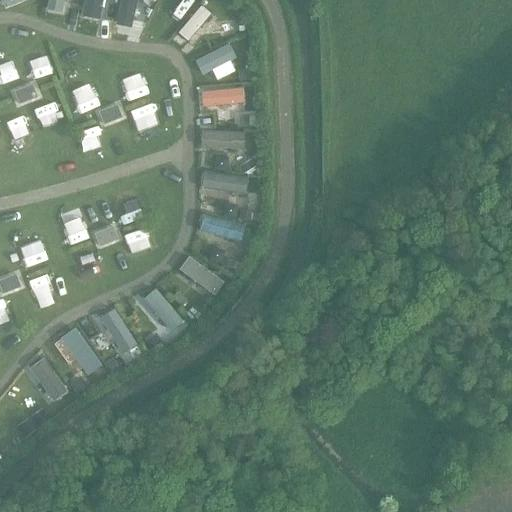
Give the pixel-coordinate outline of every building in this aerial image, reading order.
[(48,0),(46,8),(63,12),(65,0),(48,0)] [(100,19),(104,0),(84,0),(82,14),(100,19)] [(172,19),(179,0),(163,0),(158,14),(172,19)] [(189,39),(212,11),(202,3),(179,31),(189,39)] [(195,58),(204,75),(239,57),(231,41),(195,58)] [(36,52),(18,58),(25,77),(43,70),(36,52)] [(0,60),(0,81),(0,82),(19,76),(13,56),(0,60)] [(121,75),(127,93),(147,88),(142,69),(121,75)] [(250,69),(239,70),(240,80),(251,80),(250,69)] [(33,85),(14,92),(19,104),(37,97),(33,85)] [(204,104),(246,103),(245,86),(203,88),(204,104)] [(71,98),(75,114),(95,109),(91,92),(71,98)] [(39,110),(46,130),(65,123),(58,104),(39,110)] [(99,113),(104,124),(122,117),(118,106),(99,113)] [(129,116),(136,134),(157,125),(150,108),(129,116)] [(249,115),(241,115),(240,126),(249,126),(249,115)] [(7,123),(17,149),(36,142),(26,116),(7,123)] [(202,128),(202,146),(246,146),(247,129),(202,128)] [(0,156),(9,152),(0,129),(0,156)] [(85,141),(90,156),(107,151),(102,135),(85,141)] [(251,159),(240,166),(245,173),(255,166),(251,159)] [(248,190),(249,174),(204,171),(204,187),(248,190)] [(205,211),(200,228),(242,240),(247,224),(205,211)] [(240,211),(240,218),(251,219),(251,212),(240,211)] [(72,237),(91,233),(86,214),(68,218),(72,237)] [(31,224),(15,229),(25,261),(41,256),(31,224)] [(134,251),(152,246),(146,226),(128,231),(134,251)] [(95,235),(99,246),(118,239),(114,228),(95,235)] [(94,246),(73,255),(82,273),(102,264),(94,246)] [(217,294),(227,280),(190,254),(180,268),(217,294)] [(224,259),(222,265),(233,269),(235,262),(224,259)] [(0,287),(2,294),(21,287),(17,275),(0,281),(0,287)] [(26,283),(33,300),(51,291),(44,275),(26,283)] [(146,295),(172,330),(185,321),(160,285),(146,295)] [(178,292),(173,298),(182,307),(187,301),(178,292)] [(0,298),(0,316),(8,314),(2,297),(0,298)] [(116,306),(101,315),(124,353),(139,344),(116,306)] [(89,372),(103,362),(79,327),(57,341),(66,354),(73,349),(89,372)] [(156,335),(145,341),(150,349),(161,342),(156,335)] [(54,400),(70,390),(46,354),(30,365),(54,400)] [(115,361),(108,365),(114,375),(121,370),(115,361)] [(44,413),(34,420),(39,427),(49,420),(44,413)] [(29,423),(19,430),(25,437),(34,430),(29,423)]
